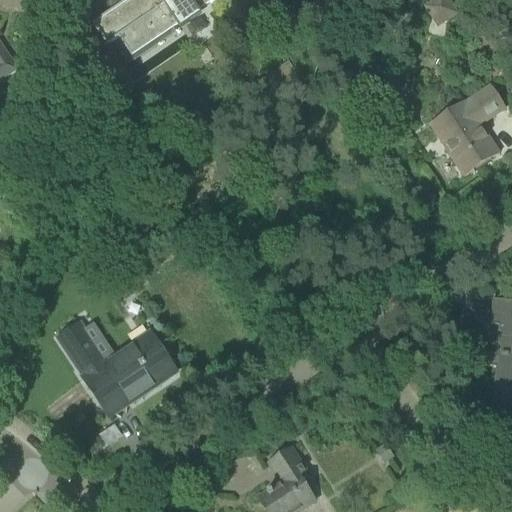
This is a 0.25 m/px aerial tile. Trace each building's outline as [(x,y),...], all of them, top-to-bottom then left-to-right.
[(111,0),(109,13),(92,25),(107,47),(117,40),(118,40),(127,51),(128,50),(133,56),(177,26),(179,30),(201,15),(199,12),(210,4),(210,5),(215,2),(213,0),(137,0),(136,1),(128,0),(111,0)] [(446,0),(438,0),(427,8),(438,26),(456,14),(446,0)] [(0,83),(17,72),(0,46),(0,83)] [(479,128),(505,111),(490,89),(465,105),(464,104),(429,127),(464,180),(499,157),(479,128)] [(511,303),(492,302),(490,327),(498,328),(494,368),(493,370),(495,370),(491,417),(511,418),(511,303)] [(85,380),(83,381),(108,419),(175,375),(171,370),(160,353),(149,337),(105,368),(78,328),(59,341),(85,380)] [(384,447),(374,453),(382,466),(392,460),(384,447)] [(282,486),(258,502),(264,511),(300,511),(313,504),(299,482),(306,478),(289,453),(269,467),(282,486)] [(428,478),(418,485),(425,495),(435,487),(428,478)]
